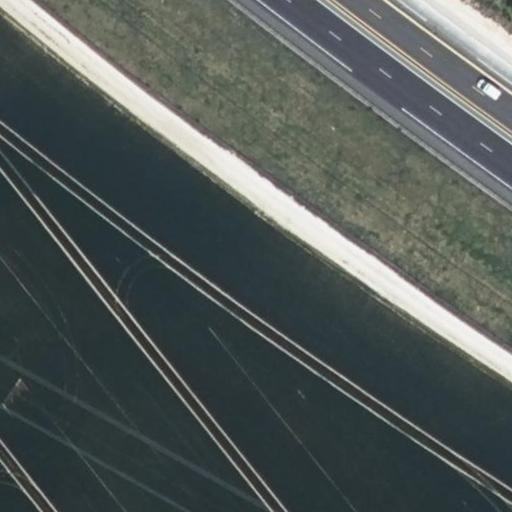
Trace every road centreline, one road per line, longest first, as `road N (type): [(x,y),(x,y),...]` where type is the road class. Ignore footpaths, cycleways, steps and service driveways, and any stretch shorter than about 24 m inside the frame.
road 1 (track): [(511,361),(27,0)]
road 2 (motorway): [(291,0),(511,163)]
road 3 (motorway): [(511,99),(379,0)]
